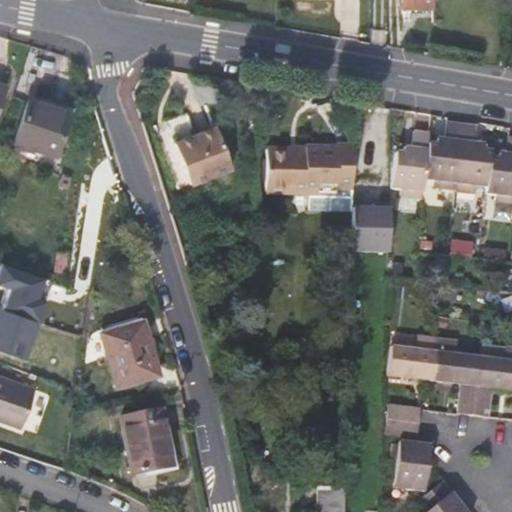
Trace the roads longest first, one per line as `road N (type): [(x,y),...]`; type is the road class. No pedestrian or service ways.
road 1 (residential): [(227,511),(200,386),(94,27)]
road 2 (tertiary): [(94,27),(511,96)]
road 3 (residential): [(0,468),(118,511)]
